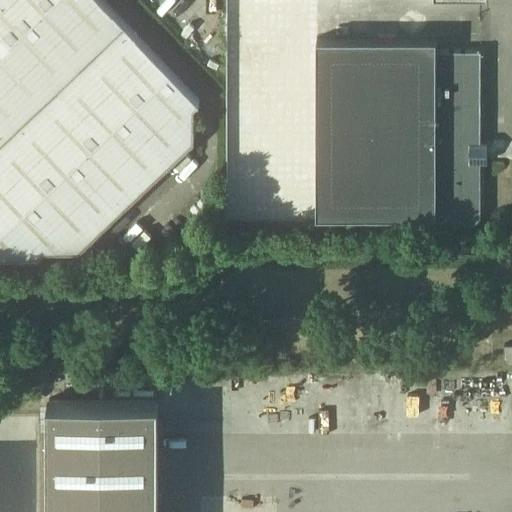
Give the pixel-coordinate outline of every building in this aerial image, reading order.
[(0,0),(0,252),(40,252),(42,250),(45,247),(80,247),(194,138),(193,106),(199,100),(103,0),(0,0)] [(229,3),(229,15),(256,15),(257,3),(229,3)] [(229,27),(256,27),(256,15),(229,15),(229,27)] [(229,27),(229,40),(256,39),(256,27),(229,27)] [(288,49),(316,49),(315,37),(288,37),(288,49)] [(436,37),(317,37),(317,213),(435,213),(435,215),(442,220),(474,220),(480,214),(480,50),(436,50),(436,37)] [(229,52),(256,52),(256,39),(229,40),(229,52)] [(288,61),(316,61),(316,49),(288,49),(288,61)] [(229,52),(229,64),(256,64),(256,52),(229,52)] [(316,61),(288,61),(288,73),(316,73),(316,61)] [(256,76),(256,64),(229,64),(229,76),(256,76)] [(288,73),(288,85),(316,85),(316,73),(288,73)] [(229,88),(256,88),(256,76),(229,76),(229,88)] [(316,85),(288,85),(288,97),(316,97),(316,85)] [(256,100),(256,88),(229,88),(229,100),(256,100)] [(316,97),(288,97),(288,109),(316,109),(316,97)] [(229,100),(229,112),(256,112),(256,100),(229,100)] [(316,109),(288,109),(288,122),(316,121),(316,109)] [(229,124),(256,124),(256,112),(229,112),(229,124)] [(316,121),(288,122),(288,133),(316,133),(316,121)] [(229,124),(229,136),(256,136),(256,124),(229,124)] [(316,133),(288,133),(288,145),(316,145),(316,133)] [(256,148),(256,136),(229,136),(229,148),(256,148)] [(316,145),(288,145),(288,158),(316,157),(316,145)] [(257,160),(256,148),(229,148),(229,160),(257,160)] [(288,158),(288,169),(316,169),(316,157),(288,158)] [(257,160),(229,160),(229,172),(257,172),(257,160)] [(316,169),(288,169),(288,181),(316,181),(316,169)] [(229,172),(229,184),(257,184),(257,172),(229,172)] [(288,181),(288,193),(316,193),(316,181),(288,181)] [(229,196),(257,196),(257,184),(229,184),(229,196)] [(316,205),(316,193),(288,193),(288,205),(316,205)] [(229,209),(257,208),(257,196),(229,196),(229,209)] [(257,208),(229,209),(229,221),(257,221),(257,208)] [(156,511),(157,398),(48,398),(48,511),(156,511)]
